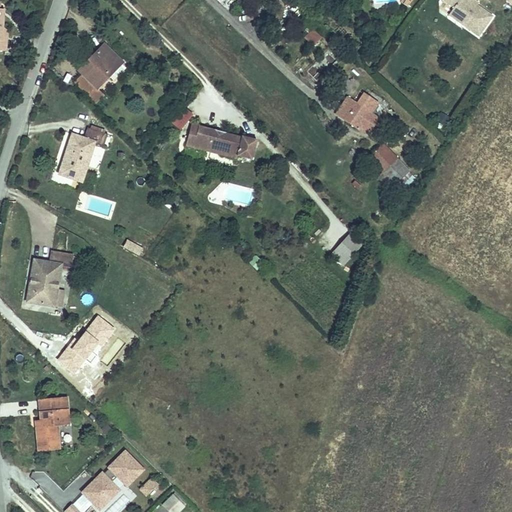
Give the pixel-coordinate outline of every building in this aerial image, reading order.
[(441,13),(447,5),(440,0),(434,8),(441,13)] [(485,14),(469,3),(468,4),(464,2),(465,0),(439,0),(440,0),(447,5),(441,13),(471,34),(485,14)] [(511,0),(503,0),(511,8),(511,0)] [(7,42),(8,32),(4,32),(4,28),(0,27),(0,33),(3,37),(3,41),(7,42)] [(311,33),(303,41),(308,46),(316,38),(311,33)] [(85,73),(74,83),(97,106),(105,97),(98,88),(122,63),(102,42),(78,66),(85,73)] [(357,116),(364,107),(367,109),(374,100),(360,90),(353,100),(343,93),(330,111),(353,127),(356,123),(360,118),(357,116)] [(364,129),(374,115),(367,109),(364,107),(357,116),(360,118),(356,123),(364,129)] [(244,159),(250,140),(234,136),(234,137),(215,132),(214,135),(210,134),(211,131),(191,126),(192,125),(184,123),(181,134),(189,136),(186,147),(228,158),(229,155),(244,159)] [(64,139),(55,177),(78,183),(87,146),(100,148),(103,136),(81,130),(78,141),(64,139)] [(189,136),(181,134),(178,145),(186,147),(189,136)] [(364,156),(390,182),(402,169),(376,141),(364,156)] [(343,256),(361,237),(350,226),(332,245),(343,256)] [(127,240),(123,248),(140,256),(144,249),(127,240)] [(343,256),(332,245),(327,251),(338,261),(343,256)] [(25,277),(21,276),(15,302),(45,309),(54,270),(62,271),(65,256),(43,251),(41,262),(29,259),(25,277)] [(34,426),(29,426),(31,448),(52,445),(51,423),(62,422),(59,396),(32,399),(34,426)] [(135,465),(118,448),(107,459),(110,461),(99,473),(96,470),(95,469),(76,489),(92,505),(111,485),(104,478),(110,472),(118,479),(120,481),(135,465)] [(99,473),(110,461),(107,459),(96,470),(99,473)] [(118,479),(110,472),(104,478),(111,485),(118,479)] [(140,491),(151,480),(145,474),(134,485),(140,491)] [(166,493),(156,504),(164,511),(170,511),(178,504),(166,493)] [(124,495),(104,511),(119,511),(131,502),(124,495)] [(76,511),(65,500),(58,508),(61,511),(76,511)]
